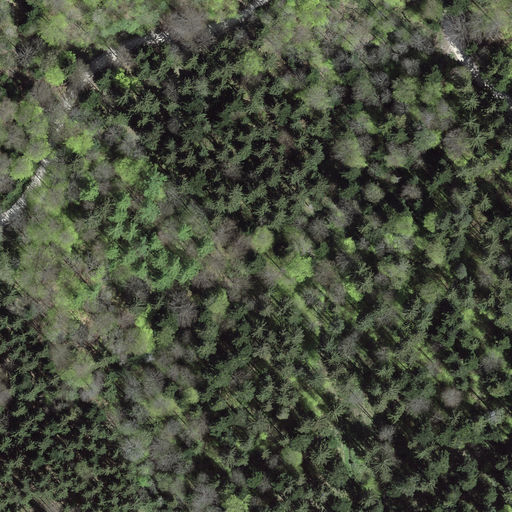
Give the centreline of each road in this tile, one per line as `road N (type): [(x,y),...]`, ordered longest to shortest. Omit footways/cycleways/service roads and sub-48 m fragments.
road 1 (unclassified): [(266,0),(225,24),(133,43),(94,67),(70,98),(40,176),(0,220)]
road 2 (unclassified): [(511,104),(474,73),(434,0)]
